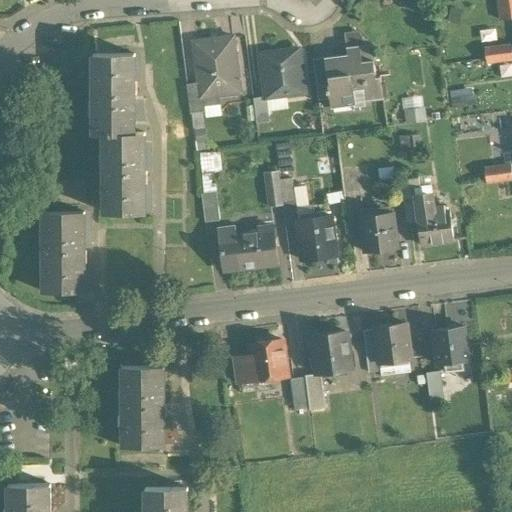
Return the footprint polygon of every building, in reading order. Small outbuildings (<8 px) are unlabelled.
[(511,0),(496,0),(500,21),(511,19),(511,0)] [(233,38),(195,43),(200,86),(202,99),(203,99),(241,94),(233,38)] [(510,45),(484,49),(485,56),(511,53),(510,45)] [(349,55),(328,58),(331,76),(329,76),(330,84),(332,106),(385,99),(382,78),(377,78),(375,61),(363,62),(361,47),(348,49),(349,55)] [(299,51),(261,56),(266,98),(266,99),(267,99),(305,94),(299,51)] [(511,58),(511,53),(485,56),(486,64),(511,60),(511,58)] [(135,135),(135,56),(93,56),(94,135),(103,135),(135,135)] [(328,58),(313,60),(317,86),(330,84),(329,76),(331,76),(328,58)] [(200,86),(188,87),(191,115),(205,114),(203,99),(202,99),(200,86)] [(266,98),(254,100),(257,125),(271,123),(267,99),(266,99),(266,98)] [(147,214),(146,135),(135,135),(103,135),(104,214),(147,214)] [(417,135),(407,137),(409,152),(419,151),(417,135)] [(277,144),(286,174),(298,170),(289,140),(277,144)] [(511,177),(510,165),(484,168),(486,184),(511,180),(511,177)] [(431,187),(420,189),(419,179),(401,182),(404,201),(415,199),(418,216),(445,213),(444,207),(434,208),(431,187)] [(280,182),(266,183),(270,207),(283,205),(280,182)] [(214,198),(203,199),(206,227),(217,226),(214,198)] [(415,199),(404,201),(407,223),(418,221),(418,216),(415,199)] [(393,214),(375,217),(374,210),(361,212),(362,218),(360,218),(365,254),(397,250),(393,214)] [(445,213),(418,216),(418,221),(422,246),(453,242),(449,212),(445,213)] [(84,214),(44,214),(43,293),(84,293),(84,214)] [(331,216),(297,221),(302,262),(336,258),(331,216)] [(273,228),(260,230),(260,233),(236,237),(240,268),(277,263),(273,228)] [(406,325),(375,329),(376,340),(379,364),(411,360),(406,325)] [(464,327),(433,330),(437,365),(445,364),(446,373),(462,371),(461,362),(469,361),(464,327)] [(346,333),(312,337),(316,375),(351,371),(346,333)] [(379,364),(376,340),(365,341),(369,376),(380,375),(379,364)] [(283,341),(251,345),(256,381),(288,376),(283,341)] [(164,369),(123,369),(124,449),(165,448),(164,369)] [(437,372),(427,374),(429,395),(439,393),(437,372)] [(305,379),(292,380),(295,402),(308,401),(305,379)] [(50,511),(50,486),(9,486),(8,511),(50,511)] [(187,511),(188,490),(147,490),(146,511),(187,511)]
